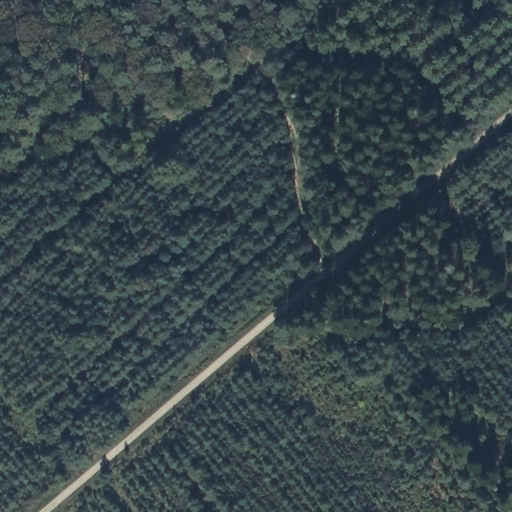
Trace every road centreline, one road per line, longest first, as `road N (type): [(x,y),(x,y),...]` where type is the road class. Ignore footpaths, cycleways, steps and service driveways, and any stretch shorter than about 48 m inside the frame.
road 1 (track): [(326,271),(43,511)]
road 2 (track): [(335,263),(511,469)]
road 3 (track): [(511,112),(326,271)]
